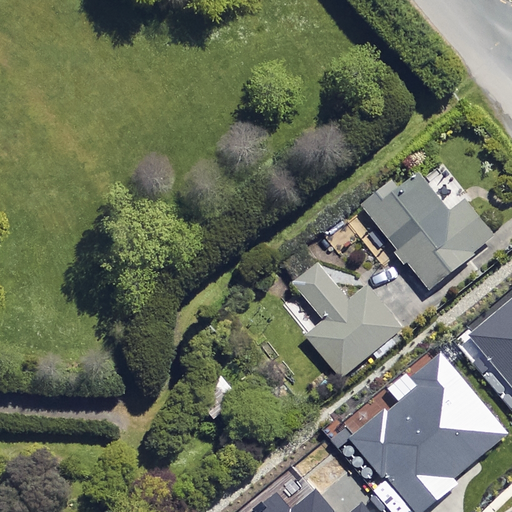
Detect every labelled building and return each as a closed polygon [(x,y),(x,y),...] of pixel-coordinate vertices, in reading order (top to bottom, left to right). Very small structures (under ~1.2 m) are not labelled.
[(449,211),(419,173),(399,188),(392,179),(360,203),(397,251),(394,252),(404,265),(408,262),(429,290),(476,254),(474,253),(495,236),(466,198),(449,211)] [(348,300),(318,263),(294,282),(324,319),(305,335),(340,378),(402,328),(367,284),(348,300)] [(511,296),(467,334),(511,387),(511,296)] [(385,476),(415,511),(422,511),(458,483),(454,479),(508,433),(441,353),(411,377),(419,386),(388,412),(385,408),(349,438),(382,478),(385,476)] [(240,397),(221,375),(195,398),(213,419),(240,397)] [(371,511),(363,502),(350,511),(335,511),(316,488),(291,508),(278,492),(253,511),(371,511)]
